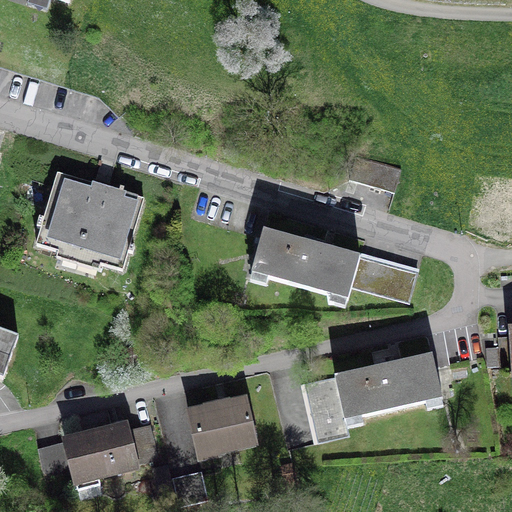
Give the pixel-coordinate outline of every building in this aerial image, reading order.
[(394,194),(401,171),(356,157),(349,180),(394,194)] [(144,200),(58,175),(36,246),(122,271),(144,200)] [(351,288),(360,258),(264,231),(252,274),(348,301),(351,288)] [(360,258),(351,288),(409,304),(418,274),(360,258)] [(0,378),(3,380),(18,337),(0,330),(0,378)] [(511,337),(498,338),(500,368),(511,366),(511,337)] [(124,350),(127,364),(137,361),(134,348),(124,350)] [(346,421),(442,399),(432,355),(304,385),(318,444),(350,437),(346,421)] [(188,414),(199,459),(219,454),(218,450),(254,441),(255,442),(246,401),(229,404),(226,398),(215,400),(216,405),(206,407),(207,410),(188,414)] [(38,449),(44,480),(73,473),(80,501),(102,495),(98,477),(158,460),(149,426),(127,432),(126,426),(38,449)] [(168,467),(153,471),(158,490),(173,487),(168,467)]
